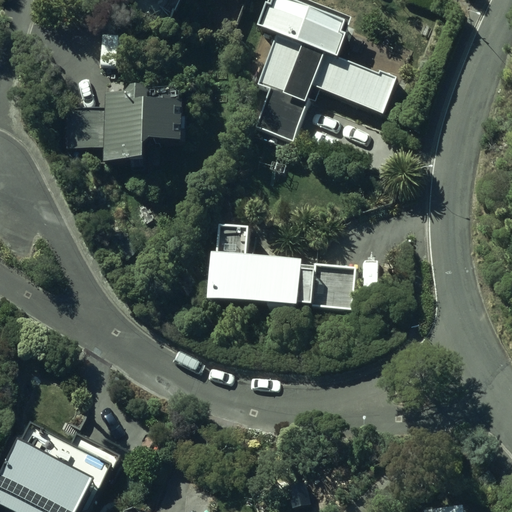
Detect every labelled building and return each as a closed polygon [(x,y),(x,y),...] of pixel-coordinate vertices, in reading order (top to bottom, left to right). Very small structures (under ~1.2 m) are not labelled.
[(110,0),(153,21),(162,0),(110,0)] [(353,30),(342,26),(339,25),(303,10),(278,0),(272,0),(259,35),(275,42),(262,74),(264,75),(258,88),(271,93),(256,131),(292,145),(312,95),(378,121),(392,88),(357,74),(338,67),(353,30)] [(161,99),(120,98),(119,111),(80,111),(79,149),(118,149),(117,168),(158,170),(159,150),(196,151),(197,113),(160,112),(161,99)] [(204,306),(345,319),(349,276),(242,267),(245,231),(215,228),(211,264),(208,264),(204,306)] [(0,474),(0,511),(87,511),(109,475),(108,475),(116,461),(71,435),(63,450),(26,429),(0,474)]
